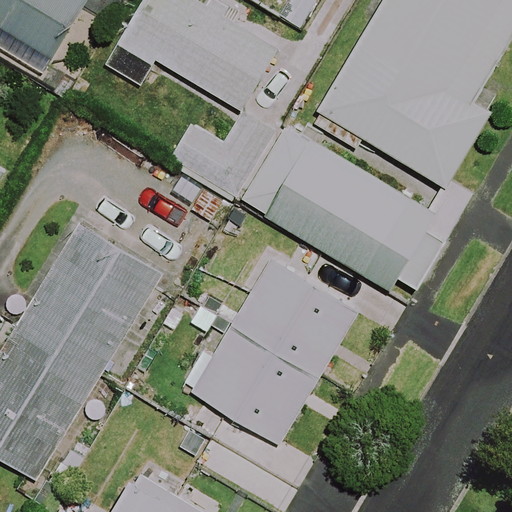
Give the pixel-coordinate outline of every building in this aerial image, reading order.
[(92,0),(0,0),(0,24),(57,59),(92,0)] [(282,45),(202,0),(148,0),(111,67),(148,88),(163,61),(246,108),(282,45)] [(511,76),(511,0),(394,0),(318,138),(445,208),(483,141),(478,138),(511,76)] [(440,243),(296,163),(255,238),(399,317),(440,243)] [(162,268),(84,222),(0,366),(0,453),(67,493),(92,450),(70,437),(84,412),(104,424),(120,396),(95,382),(162,268)] [(221,511),(254,458),(179,412),(117,511),(221,511)]
